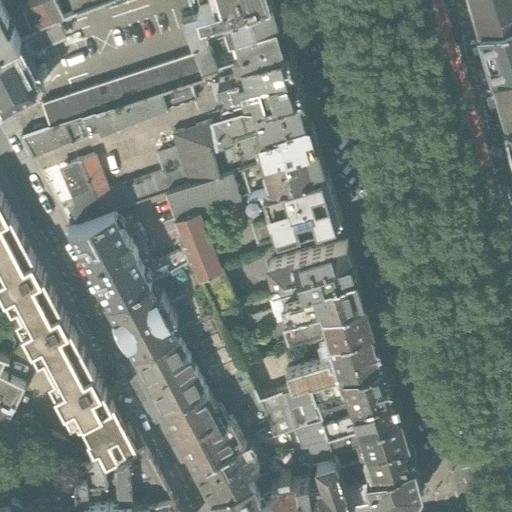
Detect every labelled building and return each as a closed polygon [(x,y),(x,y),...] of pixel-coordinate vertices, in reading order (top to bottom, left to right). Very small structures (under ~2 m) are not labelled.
[(0,0),(0,42),(15,35),(34,25),(25,0),(0,0)] [(63,13),(57,0),(25,0),(34,25),(58,16),(63,13)] [(281,14),(276,0),(228,0),(194,10),(183,13),(194,41),(208,37),(202,22),(227,16),(231,30),(281,14)] [(191,0),(194,10),(228,0),(191,0)] [(511,16),(511,0),(472,0),(473,1),(480,26),(511,16)] [(281,14),(231,30),(239,57),(244,55),(289,41),(281,14)] [(15,35),(26,52),(66,31),(58,16),(34,25),(15,35)] [(227,16),(202,22),(208,37),(231,30),(227,16)] [(511,16),(480,26),(486,44),(491,62),(493,69),(511,63),(511,16)] [(26,52),(15,35),(0,42),(0,89),(6,100),(36,84),(39,76),(26,52)] [(218,63),(208,37),(194,41),(197,48),(204,68),(218,63)] [(303,85),(289,41),(244,55),(248,69),(218,78),(219,82),(214,84),(218,96),(223,95),(224,97),(253,87),(257,99),(303,85)] [(205,72),(204,68),(197,48),(43,99),(51,123),(63,119),(95,109),(161,87),(190,77),(205,72)] [(511,63),(493,69),(500,92),(506,113),(511,111),(511,63)] [(190,77),(161,87),(167,107),(196,97),(190,77)] [(311,112),(303,85),(257,99),(212,112),(213,118),(219,140),(233,136),(230,125),(233,121),(236,123),(261,114),(265,126),(311,112)] [(167,107),(161,87),(95,109),(101,129),(161,106),(162,109),(167,107)] [(95,109),(63,119),(72,140),(101,129),(95,109)] [(327,166),(319,139),(311,112),(265,126),(233,136),(241,164),(220,170),(188,181),(168,187),(172,199),(177,211),(199,205),(249,190),(327,166)] [(212,142),(219,140),(213,118),(174,130),(178,143),(188,181),(220,170),(212,142)] [(72,140),(63,119),(51,123),(23,133),(34,154),(72,140)] [(219,140),(212,142),(220,170),(241,164),(233,136),(219,140)] [(163,167),(168,187),(188,181),(178,143),(158,151),(163,167)] [(327,166),(249,190),(259,227),(277,221),(279,231),(341,212),(327,166)] [(115,206),(168,187),(163,167),(110,185),(115,206)] [(8,203),(0,189),(0,282),(12,305),(17,303),(22,312),(18,315),(40,356),(45,353),(55,374),(51,376),(73,417),(77,415),(90,438),(87,439),(88,441),(101,467),(105,465),(116,459),(128,453),(139,447),(131,432),(127,423),(126,424),(100,376),(68,316),(42,268),(8,203)] [(179,224),(188,242),(194,255),(200,268),(222,261),(199,205),(177,211),(181,223),(179,224)] [(78,218),(70,222),(75,231),(110,299),(153,276),(146,264),(122,218),(119,212),(115,206),(78,218)] [(154,260),(130,215),(122,218),(146,264),(154,260)] [(348,235),(270,259),(274,275),(278,289),(358,267),(348,235)] [(146,264),(153,276),(172,267),(191,257),(194,255),(188,242),(154,260),(146,264)] [(191,257),(172,267),(198,316),(217,306),(191,257)] [(237,300),(222,261),(200,268),(218,306),(237,300)] [(274,319),(366,293),(358,267),(278,289),(270,291),(273,305),(224,319),(230,331),(274,319)] [(159,287),(153,276),(110,299),(136,348),(136,347),(179,326),(173,314),(178,312),(164,285),(159,287)] [(237,300),(218,306),(224,319),(273,305),(270,291),(237,300)] [(374,320),(366,293),(274,319),(278,335),(320,322),(321,320),(320,318),(326,316),(331,332),(374,320)] [(198,316),(179,326),(209,381),(245,362),(230,331),(224,319),(218,306),(217,306),(198,316)] [(385,356),(374,320),(331,332),(328,333),(336,359),(331,360),(330,356),(327,355),(294,365),(288,366),(292,382),(310,376),(310,377),(385,356)] [(136,347),(166,404),(208,382),(209,381),(179,326),(136,347)] [(0,511),(0,434),(26,383),(1,370),(8,355),(0,351),(0,511)] [(310,377),(316,395),(320,405),(326,404),(322,391),(343,385),(344,383),(348,382),(352,396),(393,384),(385,356),(310,377)] [(208,382),(221,408),(228,404),(231,410),(232,410),(245,434),(263,424),(268,434),(297,425),(297,424),(290,404),(284,385),(259,393),(245,362),(209,381),(208,382)] [(292,382),(284,385),(290,404),(302,400),(316,395),(310,377),(310,376),(292,382)] [(208,382),(166,404),(196,461),(245,434),(232,410),(231,410),(228,404),(221,408),(208,382)] [(355,405),(323,415),(328,429),(400,408),(393,384),(352,396),(355,405)] [(302,400),(309,420),(323,415),(355,405),(352,396),(326,404),(320,405),(316,395),(302,400)] [(328,429),(333,443),(353,437),(356,446),(366,443),(407,432),(400,408),(328,429)] [(318,458),(336,451),(333,443),(328,429),(323,415),(309,420),(297,424),(297,425),(307,455),(303,456),(305,463),(318,458)] [(340,462),(345,478),(414,457),(407,432),(366,443),(369,454),(340,462)] [(245,434),(196,461),(212,491),(254,477),(249,466),(259,461),(245,434)] [(101,467),(88,441),(77,447),(74,452),(84,470),(77,474),(78,499),(79,511),(110,511),(108,496),(105,465),(101,467)] [(147,482),(150,494),(153,511),(183,511),(146,443),(139,447),(128,453),(130,474),(138,473),(147,482)] [(298,473),(306,511),(330,507),(354,503),(345,478),(340,462),(336,451),(318,458),(325,480),(312,482),(310,471),(298,473)] [(134,511),(132,496),(130,474),(128,453),(116,459),(120,494),(108,496),(110,511),(134,511)] [(345,478),(354,503),(419,491),(423,484),(414,457),(345,478)] [(271,471),(275,490),(279,511),(303,511),(306,511),(298,473),(297,466),(271,471)] [(254,477),(212,491),(223,511),(279,511),(275,490),(263,496),(254,477)] [(24,511),(24,503),(24,501),(12,494),(12,504),(0,504),(0,511),(24,511)] [(134,511),(153,511),(150,494),(132,496),(134,511)] [(79,511),(78,499),(49,502),(50,511),(79,511)] [(24,501),(24,503),(24,511),(50,511),(49,502),(33,504),(33,500),(25,500),(24,501)]
